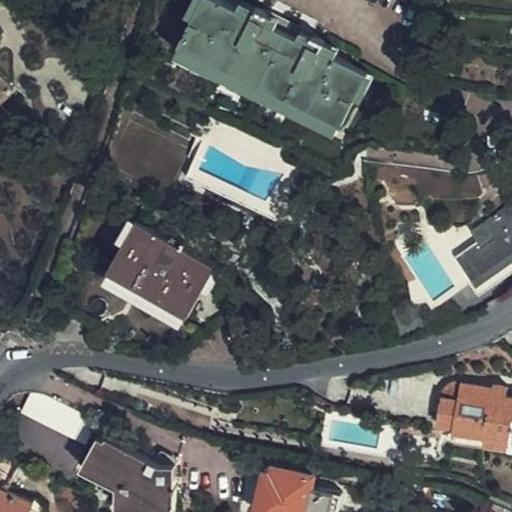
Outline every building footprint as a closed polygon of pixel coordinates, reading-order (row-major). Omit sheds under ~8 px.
[(368,70),(350,60),(321,47),(326,38),(312,32),(309,40),(265,19),(269,11),(257,5),(253,13),(227,0),(202,0),(183,43),(342,121),(368,70)] [(246,0),(227,0),(253,13),(257,5),(246,0)] [(309,40),(312,32),(269,11),(265,19),(309,40)] [(321,47),(350,60),(353,51),(326,38),(321,47)] [(0,73),(0,99),(13,87),(0,73)] [(0,119),(9,111),(0,102),(0,119)] [(294,226),(319,173),(201,133),(191,156),(197,159),(189,176),(208,186),(208,194),(217,192),(218,190),(223,193),(224,201),(230,200),(232,198),(237,200),(238,210),(247,206),(248,204),(294,226)] [(511,267),(511,202),(448,245),(477,291),(511,267)] [(221,263),(206,255),(188,244),(196,231),(181,225),(174,237),(140,217),(111,266),(191,313),(221,263)] [(188,244),(206,255),(215,239),(196,231),(188,244)] [(496,382),(496,385),(464,381),(456,382),(450,385),(445,390),(442,397),(438,422),(488,431),(485,447),(511,450),(511,396),(509,396),(510,385),(496,382)] [(24,414),(81,440),(93,418),(36,392),(24,414)] [(149,465),(99,437),(78,474),(115,492),(113,511),(172,511),(173,475),(173,469),(178,460),(161,449),(149,465)] [(0,493),(36,506),(34,511),(45,511),(46,501),(24,493),(24,496),(5,490),(14,464),(0,457),(0,493)] [(336,511),(340,495),(309,488),(312,474),(270,464),(256,511),(336,511)] [(0,493),(0,511),(34,511),(36,506),(0,493)] [(479,497),(473,511),(486,511),(491,502),(479,497)]
